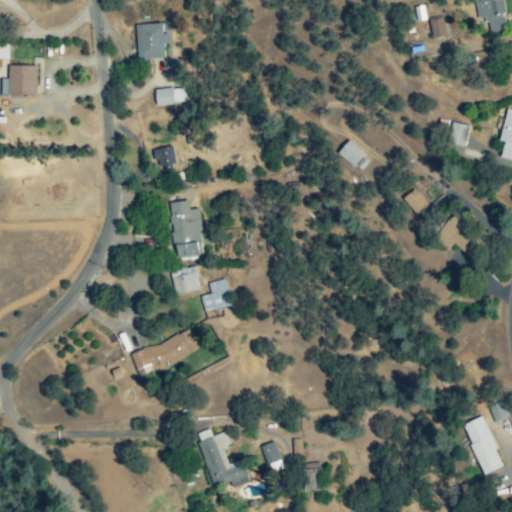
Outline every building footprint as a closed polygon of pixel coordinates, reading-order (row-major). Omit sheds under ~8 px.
[(473,0),(477,22),(504,17),(500,0),(473,0)] [(445,37),(442,19),(428,22),(431,39),(445,37)] [(7,97),(35,96),(35,67),(7,67),(7,97)] [(153,91),(155,107),(185,104),(184,88),(153,91)] [(511,110),(504,109),(497,142),(502,143),(499,159),(511,161),(511,110)] [(336,156),(354,168),(364,154),(346,142),(336,156)] [(155,167),(174,165),(172,147),(153,149),(155,167)] [(401,201),(415,217),(427,207),(412,190),(401,201)] [(198,210),(188,210),(187,202),(169,203),(174,261),(202,259),(198,210)] [(447,252),(452,245),(466,258),(480,242),(452,216),(432,238),(447,252)] [(174,297),(199,290),(193,267),(168,274),(174,297)] [(230,307),(225,280),(206,284),(208,295),(199,297),(203,313),(230,307)] [(130,358),(139,376),(196,347),(187,329),(130,358)] [(486,407),(491,423),(504,419),(499,402),(486,407)] [(481,476),(501,467),(480,417),(460,426),(481,476)] [(212,493),(248,481),(241,459),(226,464),(221,449),(229,446),(224,432),(210,436),(208,430),(194,434),(212,493)] [(300,440),(292,440),(292,454),(301,453),(300,440)] [(282,468),(272,442),(259,447),(269,473),(282,468)] [(322,489),(320,470),(302,471),(303,490),(322,489)]
